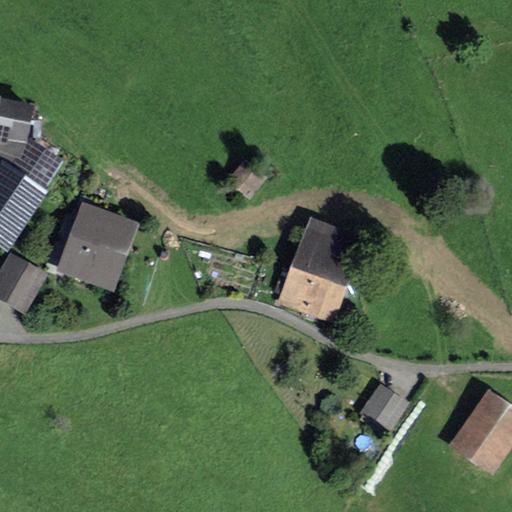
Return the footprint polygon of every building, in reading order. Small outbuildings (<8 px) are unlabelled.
[(0,103),(0,151),(18,157),(9,170),(17,172),(40,193),(58,165),(19,141),(26,109),(0,103)] [(275,180),(254,162),(237,181),(258,199),(275,180)] [(4,172),(0,178),(0,238),(6,242),(38,194),(4,172)] [(88,216),(69,267),(106,281),(126,229),(101,220),(106,205),(82,196),(76,211),(88,216)] [(311,319),(323,324),(356,241),(316,225),(311,238),(310,238),(284,304),(312,316),(311,319)] [(14,258),(0,282),(0,293),(23,307),(39,279),(44,281),(47,276),(14,258)] [(380,391),(365,413),(387,428),(402,406),(380,391)] [(486,470),(511,434),(511,417),(491,402),(457,449),(486,470)]
